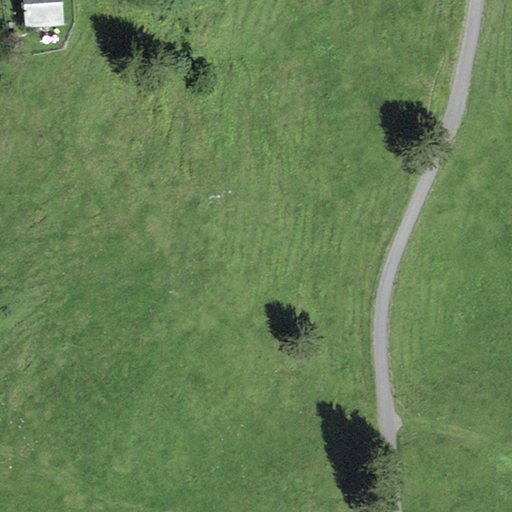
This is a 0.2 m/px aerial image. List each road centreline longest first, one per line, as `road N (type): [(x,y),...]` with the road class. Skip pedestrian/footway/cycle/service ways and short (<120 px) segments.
road 1 (unclassified): [(475,0),(462,93),(384,296),(393,511)]
road 2 (track): [(0,450),(158,511)]
